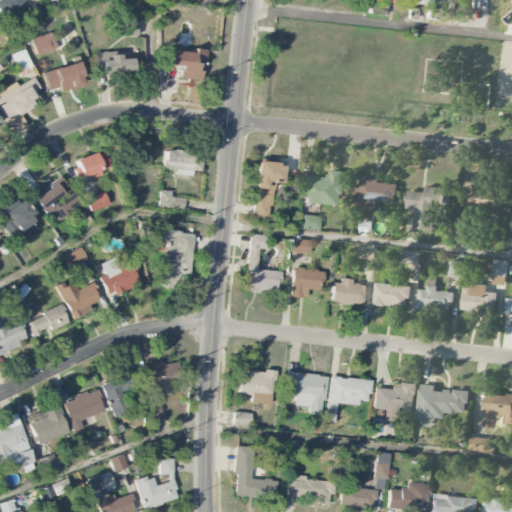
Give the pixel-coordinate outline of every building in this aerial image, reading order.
[(0,0),(0,16),(2,18),(21,0),(0,0)] [(50,12),(66,0),(43,0),(42,1),(50,12)] [(45,15),(36,1),(27,7),(36,21),(45,15)] [(136,20),(122,21),(123,37),(136,36),(136,20)] [(30,39),(36,56),(56,49),(50,32),(30,39)] [(200,80),(200,68),(204,68),(205,49),(192,49),(192,52),(167,51),(166,66),(178,66),(178,79),(200,80)] [(94,54),(95,75),(132,73),(131,58),(119,59),(118,52),(94,54)] [(46,91),(58,87),(60,92),(86,83),(79,61),(41,73),(46,91)] [(18,113),(39,101),(34,91),(38,88),(32,77),(17,86),(15,83),(0,92),(0,110),(13,133),(25,126),(18,113)] [(190,176),(190,170),(199,171),(201,154),(163,150),(161,167),(175,169),(174,174),(190,176)] [(71,161),(78,179),(89,174),(91,179),(106,173),(97,151),(71,161)] [(282,183),(283,164),(256,162),(252,217),(269,218),(272,182),(282,183)] [(328,179),(308,176),(305,202),(340,206),(344,172),(329,171),(328,179)] [(78,208),(61,175),(30,190),(47,223),(78,208)] [(396,183),(360,181),(360,189),(353,188),(353,207),(362,207),(361,220),(375,220),(375,202),(395,203),(396,183)] [(406,209),(415,210),(414,229),(432,231),(434,208),(443,209),(445,189),(425,187),(425,193),(407,191),(406,209)] [(465,207),(496,210),(498,190),(468,187),(465,207)] [(170,197),(170,191),(159,190),(157,208),(183,210),(184,198),(170,197)] [(84,199),(89,212),(107,205),(103,192),(84,199)] [(0,212),(0,225),(9,238),(19,231),(22,236),(34,228),(27,217),(31,214),(20,199),(0,212)] [(319,216),(300,215),(298,228),(317,231),(319,216)] [(147,239),(148,221),(138,221),(138,239),(147,239)] [(193,233),(158,229),(156,243),(165,243),(160,285),(176,287),(178,273),(188,274),(193,233)] [(244,291),(271,292),(272,282),(279,283),(279,271),(256,270),(257,249),(264,249),(265,235),(248,234),(244,291)] [(308,254),(309,240),(291,239),(290,252),(308,254)] [(375,261),(376,247),(358,246),(357,260),(375,261)] [(60,257),(66,269),(85,259),(79,248),(60,257)] [(420,252),(402,251),(401,265),(420,266),(420,252)] [(97,277),(106,296),(137,279),(129,264),(120,268),(114,256),(98,264),(103,274),(97,277)] [(486,275),(493,275),(492,285),(506,286),(507,262),(486,261),(486,275)] [(449,278),(463,279),(463,262),(450,262),(449,278)] [(291,268),(289,296),(306,297),(306,290),(321,291),(323,270),(291,268)] [(363,306),(365,285),(351,284),(351,282),(331,280),(329,302),(363,306)] [(417,309),(452,312),(453,293),(437,292),(437,281),(428,280),(428,291),(419,290),(417,309)] [(71,319),(89,310),(86,306),(98,300),(89,283),(76,290),(72,281),(63,286),(61,282),(53,286),(71,319)] [(374,306),(407,307),(408,286),(375,284),(374,306)] [(462,312),(496,312),(496,293),(487,293),(487,286),(463,286),(462,312)] [(24,322),(32,338),(65,322),(58,306),(24,322)] [(0,353),(18,349),(15,341),(22,339),(18,322),(4,327),(2,321),(0,321),(0,353)] [(161,424),(158,388),(178,386),(176,362),(142,365),(147,425),(161,424)] [(270,405),(273,373),(239,369),(236,395),(250,396),(249,403),(270,405)] [(282,391),(294,392),(293,405),(308,406),(307,413),(322,414),(324,375),(284,373),(282,391)] [(370,380),(328,377),(325,422),(333,422),(334,403),(357,405),(357,401),(368,402),(370,380)] [(372,410),(414,412),(416,385),(390,384),(390,389),(373,388),(372,410)] [(416,419),(444,421),(445,412),(467,414),(469,393),(435,390),(435,386),(419,385),(416,419)] [(61,402),(72,431),(81,428),(78,420),(103,411),(95,390),(61,402)] [(483,427),(496,428),(497,423),(511,424),(511,395),(486,393),(483,427)] [(35,415),(37,421),(28,425),(37,445),(67,432),(56,406),(35,415)] [(251,414),(232,412),(231,425),(249,427),(251,414)] [(31,461),(19,423),(0,428),(0,462),(10,460),(13,467),(31,461)] [(494,454),(495,439),(470,438),(469,453),(494,454)] [(232,496),(274,499),(275,480),(250,478),(252,447),(234,446),(232,475),(234,475),(232,496)] [(386,479),(387,453),(374,453),(373,478),(386,479)] [(40,475),(58,471),(53,454),(36,459),(40,475)] [(112,472),(125,468),(121,455),(108,458),(112,472)] [(133,480),(142,509),(175,499),(174,494),(174,488),(171,478),(172,459),(158,459),(158,474),(167,475),(167,482),(154,486),(152,478),(140,478),(133,480)] [(92,497),(115,490),(109,472),(86,479),(92,497)] [(373,489),(358,489),(358,473),(349,473),(349,477),(338,477),(337,508),(372,509),(373,489)] [(329,502),(331,480),(286,477),(284,499),(329,502)] [(426,511),(427,484),(405,483),(404,489),(386,488),(386,509),(426,511)] [(133,511),(134,511),(129,494),(113,499),(111,495),(95,500),(98,511),(133,511)] [(475,511),(476,498),(431,496),(430,511),(475,511)] [(482,511),(511,511),(511,503),(502,503),(503,501),(484,499),(482,511)] [(0,503),(0,511),(14,511),(11,501),(0,503)]
